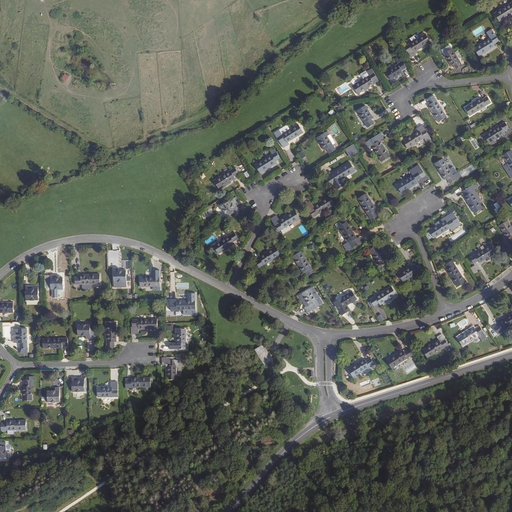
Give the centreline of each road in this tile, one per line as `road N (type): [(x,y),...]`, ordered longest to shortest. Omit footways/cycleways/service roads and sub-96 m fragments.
road 1 (residential): [(230,290),(146,250),(107,241),(46,250),(0,277)]
road 2 (tertiary): [(511,353),(332,415)]
road 3 (residential): [(230,290),(261,221),(262,198),(293,177),(303,182)]
road 4 (tertiary): [(332,415),(290,444),(227,511)]
road 5 (residential): [(511,77),(448,84),(430,67),(401,105)]
road 6 (residential): [(447,313),(405,221),(427,203)]
road 7 (residential): [(447,313),(395,329),(325,334)]
road 8 (residential): [(16,366),(112,364),(137,353)]
